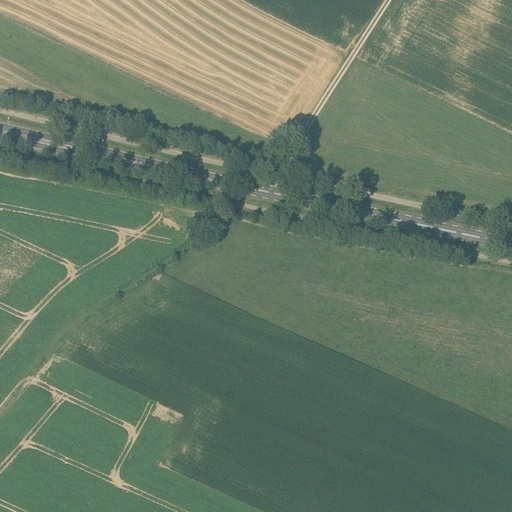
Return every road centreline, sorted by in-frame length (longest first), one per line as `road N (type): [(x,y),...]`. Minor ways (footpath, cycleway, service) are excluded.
road 1 (primary): [(511,244),(170,170)]
road 2 (track): [(279,178),(388,0)]
road 3 (primary): [(170,170),(0,125)]
road 4 (primary): [(0,137),(170,170)]
road 5 (track): [(0,411),(71,326),(121,290)]
